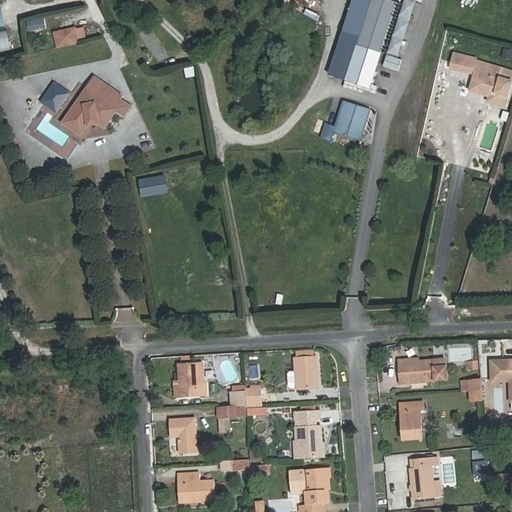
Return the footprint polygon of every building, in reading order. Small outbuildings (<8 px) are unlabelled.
[(46,17),(28,19),(29,29),(47,27),(46,17)] [(0,29),(0,51),(13,48),(8,28),(0,29)] [(78,42),(86,40),(83,28),(75,29),(78,42)] [(55,34),(58,47),(78,43),(78,42),(75,29),(55,34)] [(379,62),(383,50),(364,43),(356,67),(356,68),(352,79),(362,83),(366,70),(369,71),(373,60),(379,62)] [(511,76),(511,71),(482,62),(483,60),(461,55),(460,60),(482,66),(511,76)] [(479,74),(480,72),(482,66),(460,60),(458,68),(479,74)] [(511,83),(511,76),(482,66),(480,72),(482,73),(511,83)] [(499,105),(510,109),(511,101),(511,83),(482,73),(477,87),(502,95),(499,105)] [(117,99),(119,95),(94,78),(63,123),(81,136),(88,125),(98,124),(103,127),(105,124),(97,119),(88,121),(82,128),(70,119),(89,91),(111,107),(117,99)] [(41,100),(58,112),(72,91),(56,80),(41,100)] [(494,103),(499,105),(502,95),(477,87),(476,91),(496,98),(494,103)] [(70,119),(82,128),(88,121),(97,119),(105,124),(115,110),(123,116),(129,108),(117,99),(111,107),(89,91),(70,119)] [(363,139),(373,107),(344,99),(337,124),(326,121),(322,136),(333,140),(335,132),(363,139)] [(140,177),(143,196),(170,191),(167,173),(140,177)] [(473,342),(450,342),(450,359),(473,359),(473,342)] [(296,371),(297,387),(320,386),(317,355),(295,356),(296,371)] [(511,407),(511,356),(492,356),(491,380),(511,380),(511,407)] [(399,360),(400,384),(447,380),(445,359),(418,361),(408,362),(408,360),(399,360)] [(467,369),(478,368),(477,360),(466,361),(467,369)] [(180,397),(206,396),(205,381),(198,382),(197,362),(179,363),(180,397)] [(297,387),(296,371),(290,371),(288,373),(289,386),(291,388),(297,387)] [(482,379),(463,381),(464,390),(469,390),(483,389),(482,379)] [(234,392),(247,392),(247,388),(246,384),(234,385),(234,392)] [(247,388),(247,392),(248,405),(248,408),(261,407),(263,407),(262,387),(247,388)] [(484,400),(483,389),(469,390),(470,401),(484,400)] [(248,405),(247,392),(234,392),(231,393),(232,406),(248,405)] [(424,438),(421,410),(426,409),(425,400),(404,402),(406,427),(403,428),(404,440),(424,438)] [(318,410),(297,411),(297,420),(318,419),(318,410)] [(198,453),(197,417),(171,418),(172,437),(179,437),(180,454),(198,453)] [(297,427),(298,457),(323,456),(322,426),(297,427)] [(489,472),(490,450),(480,450),(479,459),(475,459),(475,472),(489,472)] [(411,468),(414,500),(437,497),(433,466),(439,465),(438,456),(415,458),(415,467),(411,468)] [(242,460),(223,461),(223,471),(242,470),(242,460)] [(271,464),(252,465),(253,475),(272,474),(271,464)] [(329,468),(290,470),(292,492),(305,492),(307,511),(322,511),(322,504),(328,503),(328,491),(330,490),(329,468)] [(186,499),(200,499),(201,503),(216,502),(215,479),(201,480),(200,471),(182,472),(182,481),(185,481),(186,499)] [(500,482),(511,481),(511,472),(500,472),(500,482)]
